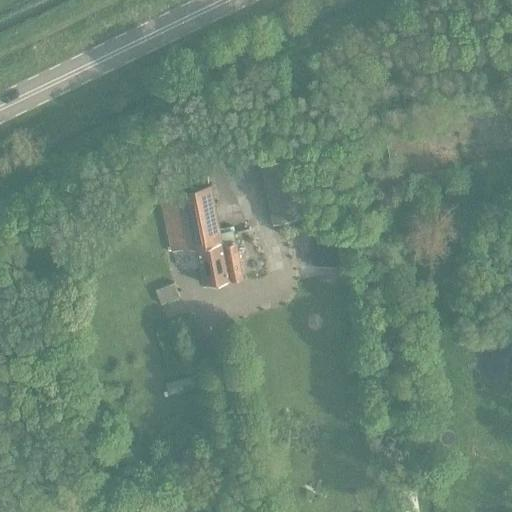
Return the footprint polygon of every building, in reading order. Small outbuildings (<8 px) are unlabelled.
[(279,148),(257,153),(259,164),(282,159),(279,148)] [(259,164),(272,223),(303,216),(291,158),(282,159),(259,164)] [(171,250),(195,245),(203,283),(227,278),(227,277),(241,274),(239,263),(243,262),(242,256),(243,256),(241,250),(236,251),(232,230),(219,233),(209,181),(183,187),(180,168),(156,174),(171,250)] [(334,265),(336,227),(313,226),(312,264),(334,265)] [(178,295),(173,281),(155,289),(160,302),(178,295)] [(41,343),(30,345),(31,354),(43,351),(41,343)] [(418,511),(415,488),(400,490),(403,511),(418,511)]
